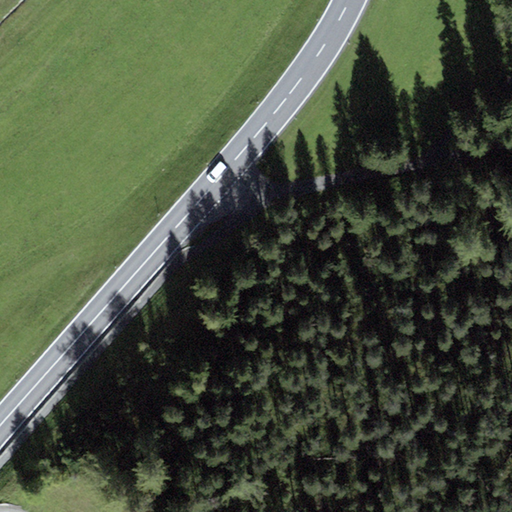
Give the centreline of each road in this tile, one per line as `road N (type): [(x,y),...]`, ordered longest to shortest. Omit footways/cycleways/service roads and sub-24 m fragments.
road 1 (primary): [(0,426),(287,97),(349,0)]
road 2 (track): [(260,198),(183,256),(0,463)]
road 3 (track): [(483,151),(260,198)]
